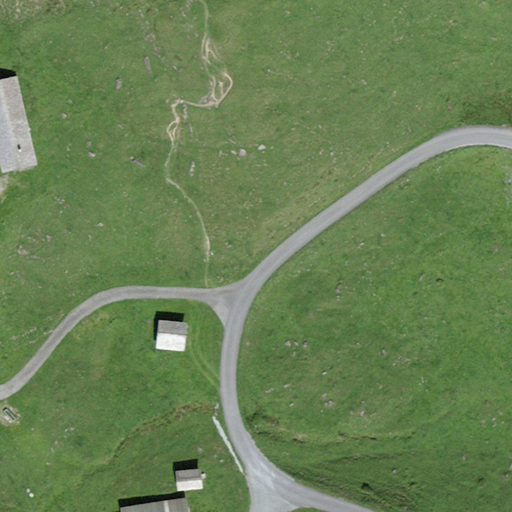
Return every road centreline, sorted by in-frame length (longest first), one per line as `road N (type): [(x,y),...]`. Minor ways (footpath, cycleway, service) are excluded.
road 1 (residential): [(352,511),(271,478),(237,435),(227,366),(240,306),(275,259),(414,156),(455,139),(511,140)]
road 2 (track): [(212,296),(133,291),(92,302),(22,380),(0,393)]
